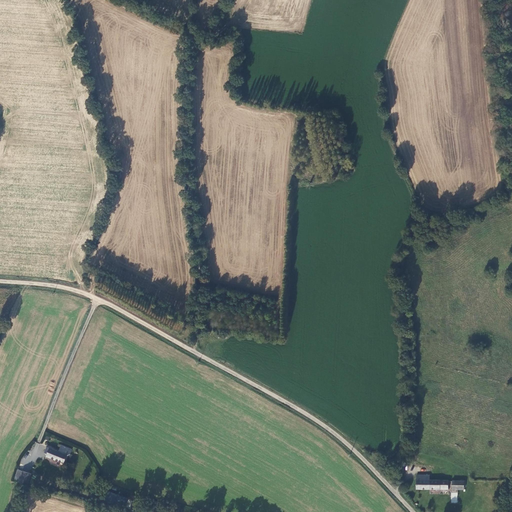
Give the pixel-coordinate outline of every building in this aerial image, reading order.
[(46,457),(64,464),(68,455),(69,455),(71,450),(65,447),(66,446),(60,443),(58,451),(47,446),(44,452),(47,454),(46,457)] [(19,482),(23,483),(28,485),(32,474),(23,470),(22,471),(19,481),(19,482)] [(430,475),(417,475),(417,489),(441,490),(441,480),(430,480),(430,475)] [(441,490),(464,490),(464,481),(441,480),(441,490)] [(105,502),(129,509),(132,499),(107,492),(105,502)]
